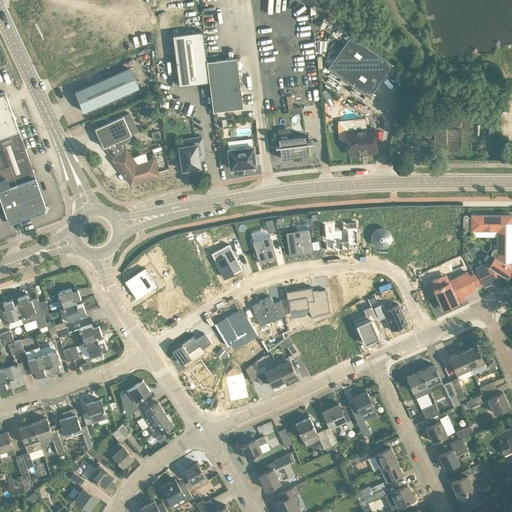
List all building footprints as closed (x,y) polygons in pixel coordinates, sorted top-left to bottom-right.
[(87,25),(87,39),(117,38),(116,24),(87,25)] [(209,82),(207,62),(203,31),(172,35),(179,86),(209,82)] [(392,64),(350,35),(327,68),(368,97),(392,64)] [(207,62),(209,82),(209,84),(213,111),(243,108),(236,58),(207,62)] [(130,67),(74,91),(83,112),(138,87),(130,67)] [(0,199),(5,213),(8,223),(43,211),(45,206),(5,92),(0,93),(0,199)] [(130,113),(122,116),(95,129),(103,147),(138,131),(130,113)] [(373,128),(363,129),(346,131),(348,145),(349,155),(376,152),(373,128)] [(158,131),(152,133),(153,140),(160,138),(158,131)] [(278,139),(281,158),(308,155),(305,135),(278,139)] [(187,146),(177,159),(181,162),(182,170),(188,169),(192,172),(195,168),(200,167),(198,157),(205,156),(202,137),(195,138),(196,144),(187,146)] [(247,167),(255,166),(253,147),(244,148),(244,146),(236,147),(236,149),(228,150),(230,169),(238,168),(239,170),(247,169),(247,167)] [(137,163),(127,150),(113,160),(128,181),(135,183),(158,176),(152,158),(146,160),(146,161),(137,163)] [(472,273),(478,285),(482,283),(484,286),(496,281),(495,278),(503,275),(505,272),(506,272),(508,272),(509,272),(510,271),(510,270),(510,268),(511,268),(511,269),(511,268),(511,216),(471,215),(471,217),(468,217),(468,216),(467,216),(466,215),(465,215),(464,215),(463,217),(462,229),(468,229),(468,228),(470,228),(470,231),(496,231),(496,249),(495,249),(493,249),(491,251),(490,253),(490,255),(493,256),(488,264),(485,262),(475,267),(476,271),(472,273)] [(264,221),(266,228),(274,225),(272,219),(264,221)] [(276,231),(274,225),(266,228),(268,233),(276,231)] [(309,228),(285,232),(289,255),(313,252),(309,228)] [(390,238),(390,237),(390,236),(390,235),(389,234),(389,233),(388,232),(387,231),(387,230),(386,230),(385,229),(383,229),(382,228),(381,228),(380,228),(379,229),(378,229),(377,230),(376,230),(375,231),(374,232),(373,233),(373,234),(372,235),(372,236),(372,237),(372,238),(372,240),(373,241),(373,242),(374,243),(375,244),(376,244),(377,245),(378,246),(379,246),(380,246),(381,246),(382,246),(383,246),(385,246),(386,245),(387,244),(388,243),(389,242),(389,241),(390,240),(390,238)] [(197,237),(200,243),(210,237),(207,231),(197,237)] [(276,259),(269,235),(252,241),(258,264),(276,259)] [(220,248),(211,253),(224,278),(233,273),(242,268),(229,244),(220,249),(220,248)] [(199,257),(185,265),(199,291),(214,284),(199,257)] [(145,268),(125,281),(137,299),(156,285),(145,268)] [(478,285),(472,273),(468,275),(467,271),(445,281),(442,275),(430,281),(442,309),(457,302),(456,299),(475,291),(473,287),(478,285)] [(164,287),(140,303),(156,324),(179,308),(164,287)] [(64,307),(76,303),(75,300),(81,298),(77,289),(72,291),(71,288),(58,293),(59,293),(57,294),(58,296),(59,295),(64,307)] [(37,298),(31,300),(28,301),(26,295),(17,298),(19,304),(17,305),(21,317),(23,324),(35,320),(39,328),(47,326),(37,298)] [(260,305),(251,308),(260,328),(285,318),(282,302),(273,305),(271,299),(264,301),(264,300),(259,302),(259,303),(260,305)] [(21,317),(17,305),(14,306),(12,300),(3,303),(5,309),(2,310),(6,322),(7,321),(8,323),(10,322),(10,320),(21,317)] [(42,314),(49,312),(45,300),(39,302),(42,314)] [(51,311),(62,308),(59,301),(49,304),(51,311)] [(63,311),(65,310),(69,321),(81,317),(80,314),(86,312),(82,304),(77,306),(76,303),(64,307),(64,308),(63,308),(63,311)] [(377,333),(382,331),(373,310),(368,313),(370,318),(356,325),(364,344),(379,337),(377,333)] [(258,335),(246,315),(239,319),(234,311),(214,324),(227,346),(248,334),(251,340),(258,335)] [(53,325),(54,327),(56,332),(67,328),(65,323),(65,321),(63,322),(53,325)] [(85,343),(97,339),(96,336),(101,334),(98,325),(93,327),(92,324),(79,328),(80,329),(79,330),(79,332),(81,332),(85,343)] [(57,337),(56,332),(54,327),(48,329),(52,339),(57,337)] [(56,332),(57,337),(69,333),(67,328),(56,332)] [(14,342),(10,330),(4,332),(7,343),(8,344),(14,343),(14,342)] [(261,341),(268,352),(278,344),(288,337),(288,336),(288,333),(287,330),(261,341)] [(172,351),(171,351),(180,364),(189,357),(187,354),(199,346),(201,349),(210,343),(203,333),(195,339),(192,336),(172,350),(172,351)] [(86,346),(90,357),(102,353),(101,350),(107,348),(103,339),(98,341),(97,339),(85,343),(85,344),(84,344),(84,346),(86,346)] [(14,343),(17,353),(24,350),(20,340),(14,342),(14,343)] [(291,354),(294,358),(300,354),(292,342),(286,346),(291,354)] [(11,355),(17,353),(14,343),(8,344),(11,355)] [(463,352),(473,374),(486,368),(476,345),(475,345),(475,346),(463,352)] [(79,357),(75,346),(63,351),(66,361),(79,357)] [(221,347),(217,352),(223,358),(228,353),(221,347)] [(42,354),(46,367),(49,366),(51,372),(60,369),(58,363),(61,362),(56,349),(56,350),(55,348),(53,349),(54,350),(43,354),(42,354)] [(483,352),(487,360),(493,357),(490,349),(483,352)] [(461,379),(473,374),(463,352),(450,357),(449,357),(458,378),(461,379)] [(43,368),(46,367),(42,354),(41,354),(41,353),(39,354),(39,355),(27,359),(32,372),(34,371),(36,377),(45,374),(43,368)] [(276,365),(284,381),(296,375),(289,360),(287,356),(281,359),(283,362),(276,365)] [(19,376),(22,375),(18,362),(3,367),(8,380),(10,380),(12,385),(21,382),(19,376)] [(284,381),(276,365),(266,370),(256,375),(254,370),(251,364),(245,369),(251,382),(257,379),(260,384),(268,380),(271,387),(284,381)] [(427,385),(440,379),(434,365),(420,371),(427,385)] [(430,391),(427,385),(420,371),(406,377),(413,391),(416,398),(430,391)] [(242,375),(224,380),(231,403),(248,398),(242,375)] [(450,381),(456,394),(462,391),(456,378),(450,381)] [(137,409),(146,403),(142,397),(151,392),(143,380),(128,390),(135,401),(128,406),(133,412),(137,409)] [(456,394),(450,381),(443,384),(443,385),(449,398),(456,394)] [(482,394),(483,394),(495,388),(493,381),(479,388),(482,394)] [(360,414),(365,411),(374,407),(366,391),(352,397),(356,406),(351,408),(361,432),(367,429),(360,414)] [(465,398),(462,391),(456,394),(459,401),(465,398)] [(503,393),(494,397),(487,400),(494,414),(509,407),(503,393)] [(483,394),(482,394),(466,401),(466,403),(468,407),(469,408),(486,400),(483,394)] [(106,416),(104,409),(100,400),(86,404),(92,421),(106,416)] [(148,426),(165,414),(158,402),(149,408),(146,403),(137,409),(133,412),(136,417),(140,414),(142,417),(148,425),(148,426)] [(439,413),(436,406),(434,403),(421,409),(426,419),(439,413)] [(323,411),(330,427),(330,428),(339,424),(342,431),(353,426),(348,415),(344,417),(338,404),(323,411)] [(89,436),(86,426),(80,427),(74,409),(63,413),(65,418),(59,420),(65,437),(73,435),(81,431),(88,450),(93,446),(89,435),(89,436)] [(165,414),(148,426),(158,440),(165,436),(162,433),(173,425),(165,414)] [(330,446),(323,430),(316,433),(309,417),(295,423),(305,444),(318,438),(323,449),(325,448),(330,446)] [(33,423),(38,440),(51,435),(52,435),(49,426),(47,418),(33,423)] [(502,428),(510,425),(507,418),(499,422),(502,428)] [(448,435),(441,421),(426,428),(433,442),(448,435)] [(89,436),(89,435),(95,434),(91,422),(86,424),(86,426),(89,436)] [(26,444),(38,440),(33,423),(19,428),(25,445),(26,444)] [(130,433),(126,428),(122,423),(116,428),(125,438),(130,433)] [(459,439),(461,438),(473,432),(470,425),(455,432),(459,439)] [(511,426),(508,428),(503,431),(506,439),(497,443),(503,456),(506,454),(511,451),(511,426)] [(330,427),(323,430),(330,446),(334,444),(337,443),(330,428),(330,427)] [(120,442),(125,438),(116,428),(111,433),(118,441),(120,442)] [(291,444),(288,438),(284,429),(278,432),(285,447),(291,444)] [(0,434),(0,452),(7,450),(8,455),(15,452),(7,432),(0,434)] [(52,435),(51,435),(52,440),(57,454),(58,453),(63,452),(64,451),(59,437),(58,433),(52,435)] [(241,446),(247,460),(263,453),(259,444),(266,441),(264,436),(241,446)] [(461,438),(459,439),(450,443),(453,449),(439,456),(445,469),(460,462),(456,454),(466,450),(461,438)] [(133,457),(122,445),(112,454),(122,466),(133,457)] [(102,455),(97,451),(93,446),(89,450),(99,460),(103,456),(102,455)] [(390,447),(383,451),(373,455),(380,468),(396,461),(390,447)] [(355,457),(358,463),(367,459),(371,457),(369,451),(355,457)] [(22,454),(26,467),(33,465),(29,452),(22,454)] [(26,467),(22,454),(15,456),(22,475),(19,476),(25,491),(33,488),(26,467)] [(277,468),(289,462),(286,454),(274,460),(277,468)] [(511,455),(508,458),(503,460),(507,470),(511,467),(511,455)] [(396,461),(380,468),(386,482),(402,474),(396,461)] [(469,468),(471,474),(488,466),(486,461),(469,468)] [(183,470),(188,479),(191,484),(198,480),(202,486),(209,482),(205,475),(204,476),(197,462),(183,470)] [(114,475),(99,464),(95,469),(89,464),(82,473),(88,477),(87,478),(93,483),(95,480),(104,487),(114,475)] [(281,484),(274,469),(259,475),(266,490),(272,487),(281,484)] [(84,479),(72,471),(68,477),(80,485),(84,479)] [(457,496),(474,489),(467,475),(458,480),(451,483),(457,496)] [(192,497),(189,492),(184,483),(179,486),(175,479),(161,487),(170,503),(185,495),(187,500),(192,497)] [(502,498),(494,480),(490,481),(495,493),(482,498),(485,505),(502,498)] [(372,494),(385,488),(382,481),(369,488),(372,494)] [(349,484),(339,488),(343,497),(352,493),(349,484)] [(407,484),(390,493),(393,500),(397,507),(414,499),(407,484)] [(298,492),(295,486),(277,493),(280,500),(277,501),(280,508),(278,509),(279,511),(298,511),(300,511),(293,495),(298,492)] [(369,488),(368,486),(356,492),(360,500),(371,494),(372,494),(369,488)] [(97,498),(82,487),(79,491),(73,487),(64,501),(72,507),(76,501),(89,510),(97,498)] [(384,495),(388,493),(385,488),(372,494),(371,494),(374,500),(384,495)] [(474,489),(457,496),(463,510),(472,506),(479,502),(474,489)] [(39,499),(34,492),(25,498),(31,506),(39,499)] [(368,503),(374,500),(371,494),(360,500),(358,501),(362,511),(366,511),(371,510),(368,503)] [(201,511),(209,507),(213,504),(209,499),(205,502),(203,499),(196,503),(201,511)] [(167,511),(163,502),(157,506),(154,500),(140,508),(141,511),(167,511)]
